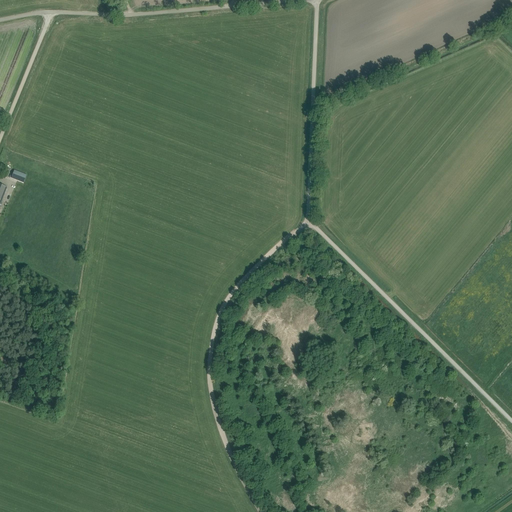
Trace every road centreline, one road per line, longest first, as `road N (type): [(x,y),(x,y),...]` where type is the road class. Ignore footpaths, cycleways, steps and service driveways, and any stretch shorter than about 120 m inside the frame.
road 1 (unclassified): [(511,421),(309,217),(317,0)]
road 2 (track): [(262,511),(218,425),(209,365),(214,325),(236,286),(309,217)]
road 3 (unclassified): [(51,12),(143,14),(298,0)]
road 4 (unclassified): [(0,144),(51,12)]
